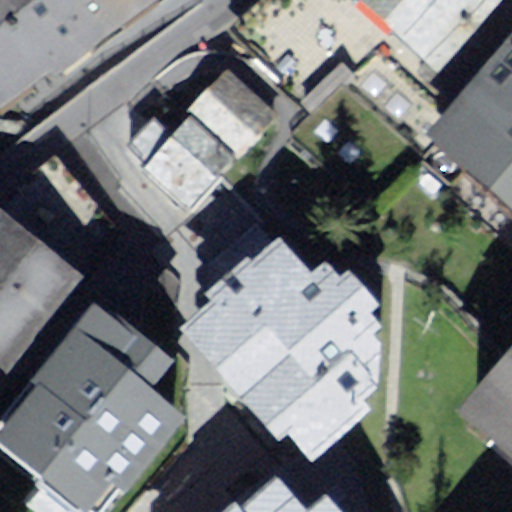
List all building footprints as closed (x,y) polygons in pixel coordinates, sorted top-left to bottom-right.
[(0,0),(0,101),(146,0),(0,0)] [(366,0),(271,0),(239,33),(308,101),(389,20),(366,0)] [(366,0),(389,20),(433,60),(487,0),(366,0)] [(511,0),(487,0),(433,60),(396,100),(511,204),(511,0)] [(238,148),(270,119),(226,69),(193,98),(238,148)] [(188,122),(152,157),(188,193),(224,158),(188,122)] [(0,202),(0,376),(7,382),(90,267),(0,202)] [(268,236),(199,303),(307,412),(375,345),(268,236)] [(81,311),(8,409),(112,486),(185,388),(81,311)] [(511,345),(467,403),(511,438),(511,345)] [(318,511),(285,472),(235,511),(318,511)]
